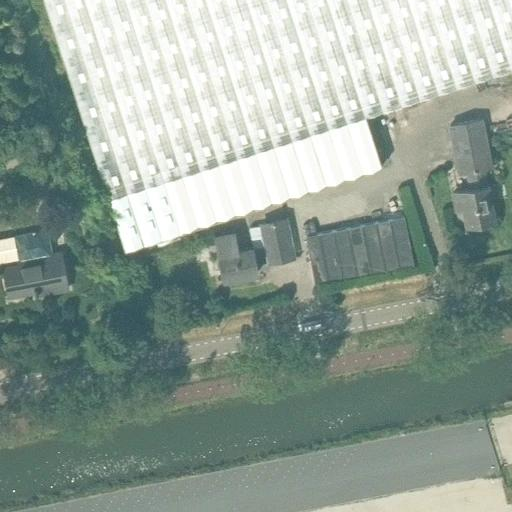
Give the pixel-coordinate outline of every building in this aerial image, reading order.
[(366,114),(377,111),(340,0),(44,0),(124,249),(180,231),(382,166),(381,162),(385,161),(381,149),(378,151),(366,114)] [(511,0),(340,0),(377,111),(511,68),(511,71),(511,0)] [(492,167),(488,147),(482,118),(450,125),(460,174),(468,172),(471,189),(453,192),(457,210),(464,208),(467,225),(495,220),(484,169),(492,167)] [(414,264),(404,216),(306,236),(316,284),(414,264)] [(234,233),(216,237),(221,259),(225,279),(257,273),(257,269),(256,263),(269,260),(270,262),(293,258),(289,238),(286,219),(262,223),(262,225),(249,227),(253,248),(238,251),(234,233)] [(47,229),(32,232),(14,235),(19,261),(18,261),(19,265),(4,268),(9,295),(35,290),(36,293),(39,293),(38,290),(44,289),(45,293),(68,288),(64,269),(61,253),(52,254),(47,229)]
